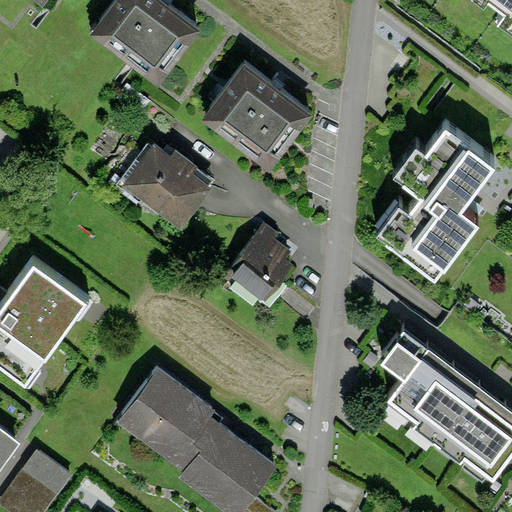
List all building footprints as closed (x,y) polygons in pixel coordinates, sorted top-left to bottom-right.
[(108,0),(92,21),(161,75),(204,20),(178,0),(108,0)] [(511,0),(503,0),(505,1),(498,10),(511,21),(511,0)] [(243,50),(200,106),(272,160),(314,104),(280,78),(243,50)] [(126,80),(118,93),(140,109),(149,95),(126,80)] [(496,152),(447,117),(428,144),(415,135),(393,166),(420,186),(407,203),(397,196),(377,223),(437,267),(477,213),(461,201),(467,194),(496,152)] [(136,151),(117,176),(141,195),(145,190),(179,218),(211,178),(189,160),(192,157),(176,144),(172,149),(155,135),(140,154),(136,151)] [(245,247),(231,264),(265,291),(293,256),(286,250),(290,245),(276,233),(280,228),(264,215),(241,244),(245,247)] [(0,362),(29,384),(90,300),(31,258),(0,300),(0,362)] [(511,445),(511,398),(403,318),(384,344),(407,361),(388,385),(392,388),(380,403),(482,479),(492,465),(495,468),(511,445)] [(176,470),(233,511),(238,511),(253,491),(279,456),(213,409),(218,402),(157,358),(115,415),(182,463),(176,470)] [(0,452),(14,433),(0,423),(0,389),(2,387),(0,385),(0,452)] [(36,445),(0,496),(0,500),(16,511),(38,511),(69,468),(36,445)] [(276,511),(279,509),(253,491),(238,511),(276,511)]
